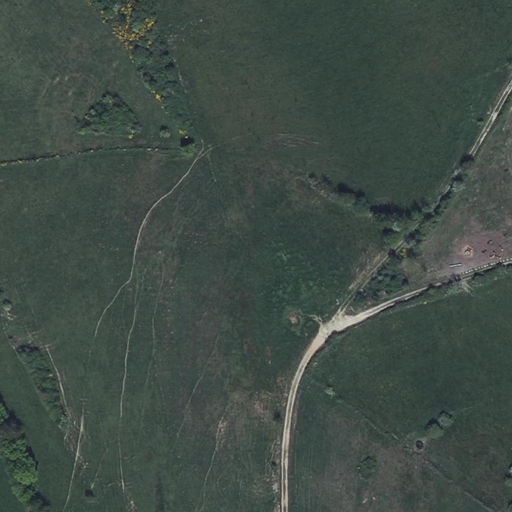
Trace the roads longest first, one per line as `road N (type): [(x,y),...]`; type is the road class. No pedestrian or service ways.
road 1 (track): [(498,0),(408,148),(278,284),(254,340),(251,511)]
road 2 (track): [(511,264),(427,284),(278,284)]
